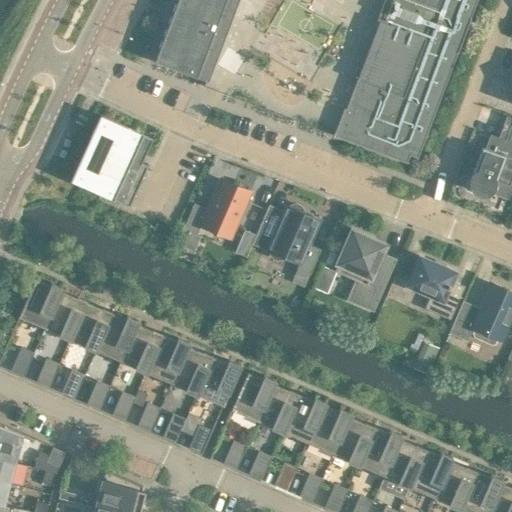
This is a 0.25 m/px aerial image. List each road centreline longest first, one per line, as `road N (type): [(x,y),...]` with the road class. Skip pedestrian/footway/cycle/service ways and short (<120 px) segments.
road 1 (residential): [(425,219),(230,145),(70,71)]
road 2 (residential): [(425,219),(510,0)]
road 3 (residential): [(187,465),(0,383)]
road 4 (tertiary): [(35,56),(1,128),(6,174)]
road 5 (tertiary): [(6,174),(34,148),(70,71)]
